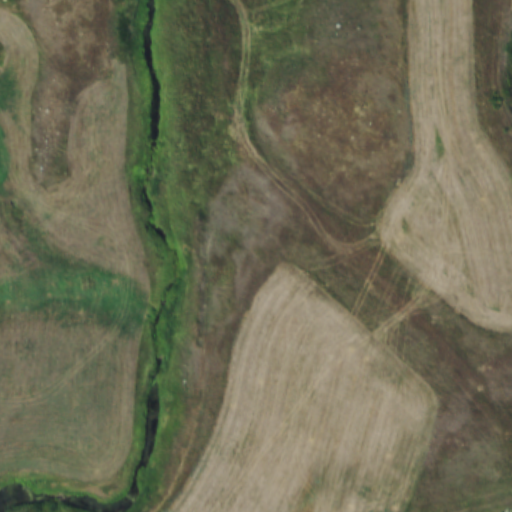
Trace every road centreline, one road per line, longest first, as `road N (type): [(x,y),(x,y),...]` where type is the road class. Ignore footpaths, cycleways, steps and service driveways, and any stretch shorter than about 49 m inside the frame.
road 1 (track): [(511,457),(438,356),(265,182),(229,81),(225,0)]
road 2 (track): [(174,511),(196,464),(218,344),(305,223)]
